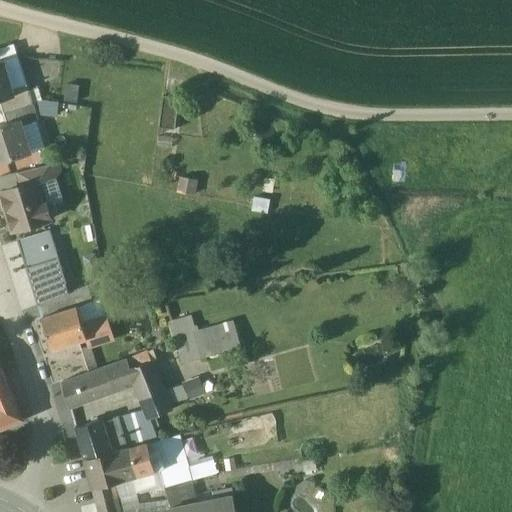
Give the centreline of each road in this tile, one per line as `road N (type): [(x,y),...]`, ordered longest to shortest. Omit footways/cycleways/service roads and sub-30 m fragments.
road 1 (track): [(511,116),(345,116),(225,72),(0,8)]
road 2 (residential): [(0,286),(46,437),(26,511)]
